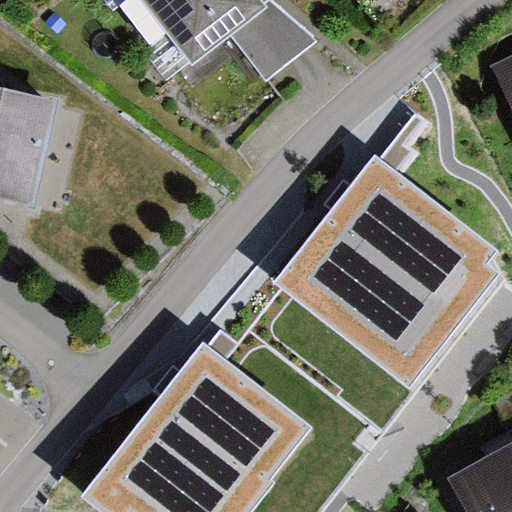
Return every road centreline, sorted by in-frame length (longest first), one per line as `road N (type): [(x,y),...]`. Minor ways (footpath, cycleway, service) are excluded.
road 1 (residential): [(90,390),(342,126),(488,0)]
road 2 (residential): [(0,505),(90,390)]
